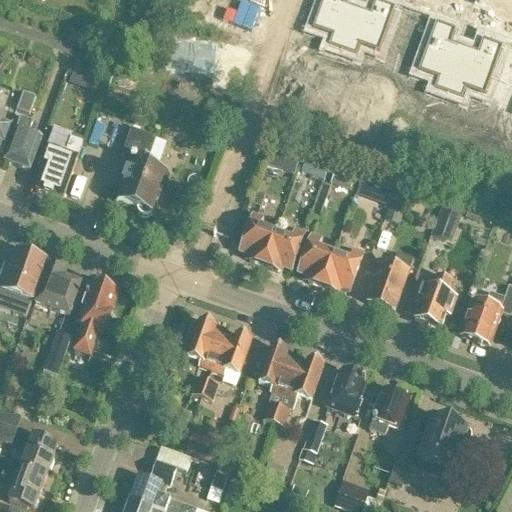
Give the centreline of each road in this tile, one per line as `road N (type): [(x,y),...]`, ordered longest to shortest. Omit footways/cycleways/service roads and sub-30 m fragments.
road 1 (secondary): [(511,404),(172,277)]
road 2 (residential): [(172,277),(193,258),(292,0)]
road 3 (residential): [(84,511),(172,277)]
road 4 (secondary): [(172,277),(0,216)]
